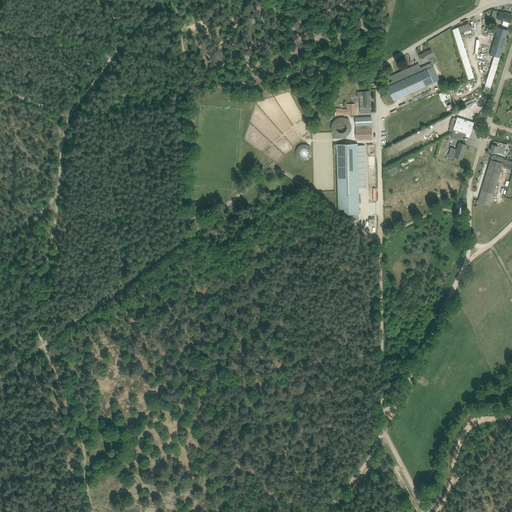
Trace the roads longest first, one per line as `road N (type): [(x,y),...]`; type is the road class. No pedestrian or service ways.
road 1 (track): [(91,511),(80,436),(39,333),(39,304),(65,130),(154,0)]
road 2 (track): [(0,376),(271,169),(381,237),(381,245)]
road 3 (track): [(394,0),(378,71),(386,431)]
road 4 (track): [(473,246),(386,431)]
road 5 (unclassified): [(473,246),(471,182),(511,50)]
road 6 (unclassified): [(378,71),(506,0)]
